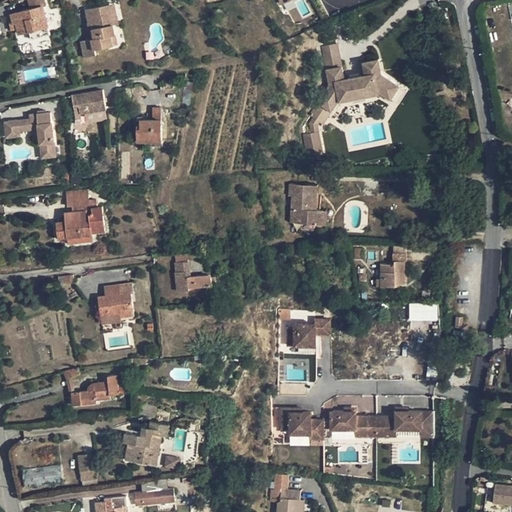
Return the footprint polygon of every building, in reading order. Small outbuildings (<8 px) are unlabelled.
[(28,0),(32,9),(11,14),(13,22),(14,23),(16,22),(18,28),(12,29),(13,35),(14,40),(21,38),(19,33),(29,30),(48,26),(49,31),(62,28),(59,13),(46,15),(44,6),(46,5),(45,0),(28,0)] [(105,5),(106,14),(111,13),(116,11),(114,3),(105,5)] [(105,5),(86,9),(89,23),(92,22),(95,38),(91,38),(81,41),(85,57),(96,54),(95,48),(113,45),(111,35),(115,34),(113,24),(111,13),(106,14),(105,5)] [(327,69),(342,66),(337,43),(323,46),(327,69)] [(379,59),(364,62),(367,75),(363,76),(363,75),(345,79),(342,66),(327,69),(330,84),(311,114),(315,116),(320,120),(323,122),(337,100),(377,92),(379,89),(391,97),(399,85),(382,73),(379,59)] [(294,66),(278,65),(277,81),(293,83),(294,66)] [(103,89),(72,95),(74,106),(79,105),(80,113),(106,108),(103,89)] [(153,119),(141,119),(141,124),(141,127),(138,128),(138,132),(138,140),(154,140),(154,143),(163,142),(163,140),(161,118),(161,106),(152,106),(153,119)] [(38,113),(31,114),(31,118),(32,125),(39,124),(41,139),(44,138),(46,156),(56,155),(51,112),(47,112),(38,113)] [(317,123),(320,120),(315,116),(311,122),(313,132),(319,131),(317,123)] [(32,125),(31,118),(24,119),(25,129),(32,128),(32,125)] [(24,119),(5,121),(7,136),(20,135),(20,130),(25,129),(24,119)] [(39,124),(32,125),(32,128),(33,128),(34,139),(41,139),(39,124)] [(323,153),(319,131),(313,132),(304,134),(309,156),(323,153)] [(91,173),(71,175),(73,188),(93,185),(91,173)] [(318,184),(290,183),(289,195),(293,195),(292,217),(301,217),(301,222),(319,223),(323,223),(324,209),(317,208),(314,208),(314,205),(317,206),(318,184)] [(89,194),(67,196),(67,206),(73,205),(78,205),(78,210),(74,211),(65,212),(66,221),(61,221),(62,225),(58,226),(59,238),(68,237),(93,234),(92,231),(106,230),(103,206),(98,207),(97,199),(89,199),(89,194)] [(93,234),(68,237),(69,242),(94,240),(93,234)] [(175,254),(176,261),(189,260),(188,252),(175,254)] [(176,261),(177,271),(176,271),(178,290),(189,289),(189,287),(212,284),(217,284),(216,275),(212,275),(211,274),(211,273),(210,273),(209,273),(191,275),(188,275),(187,270),(190,270),(189,260),(176,261)] [(395,263),(381,264),(381,279),(386,279),(386,286),(400,286),(400,283),(405,283),(405,260),(395,261),(395,263)] [(69,275),(58,277),(59,284),(70,283),(69,275)] [(133,282),(119,284),(121,293),(106,295),(98,296),(101,316),(102,323),(103,331),(116,329),(116,327),(114,314),(120,313),(121,316),(135,314),(132,292),(134,292),(133,282)] [(119,284),(105,286),(106,295),(121,293),(119,284)] [(437,320),(437,303),(409,304),(409,321),(437,320)] [(121,316),(120,313),(114,314),(116,327),(122,327),(121,316)] [(315,324),(295,324),(295,330),(287,330),(287,345),(316,345),(316,333),(331,333),(330,318),(315,319),(315,324)] [(65,370),(68,378),(72,376),(80,373),(78,367),(65,370)] [(117,375),(108,376),(109,381),(95,382),(94,383),(92,383),(91,384),(89,386),(88,388),(88,390),(81,391),(75,392),(72,392),(72,393),(73,399),(80,398),(81,404),(97,402),(97,399),(111,398),(111,394),(119,393),(119,390),(118,383),(117,375)] [(66,378),(70,393),(72,393),(72,392),(75,392),(72,376),(68,378),(66,378)] [(290,408),(280,408),(280,428),(290,428),(290,433),(311,433),(311,438),(324,438),(324,429),(332,429),(356,428),(357,436),(376,435),(396,435),(396,428),(422,428),(421,410),(408,410),(397,410),(396,415),(376,416),(356,416),(356,411),(345,411),(331,411),(323,411),(323,418),(311,419),(311,411),(302,411),(290,412),(290,408)] [(169,424),(151,422),(150,427),(143,426),(142,434),(126,432),(124,441),(129,442),(126,459),(151,463),(153,453),(159,453),(162,434),(167,436),(169,424)] [(199,422),(190,422),(190,424),(190,427),(190,430),(189,430),(185,453),(183,463),(195,458),(198,429),(199,422)] [(94,454),(79,455),(81,470),(95,468),(94,454)] [(182,457),(167,454),(166,464),(180,467),(182,457)] [(23,469),(25,487),(63,482),(61,464),(23,469)] [(95,468),(81,470),(82,479),(97,478),(95,468)] [(141,480),(143,491),(162,489),(169,488),(167,478),(141,480)] [(511,485),(495,483),(493,501),(511,503),(511,485)] [(162,489),(143,491),(135,492),(136,503),(144,502),(144,503),(170,500),(169,488),(162,489)] [(301,490),(281,489),(280,497),(280,502),(278,502),(276,511),(299,511),(300,498),(301,490)] [(215,511),(214,492),(204,493),(204,502),(203,502),(203,511),(215,511)] [(127,495),(105,498),(105,501),(96,502),(96,511),(128,511),(128,505),(127,495)]
